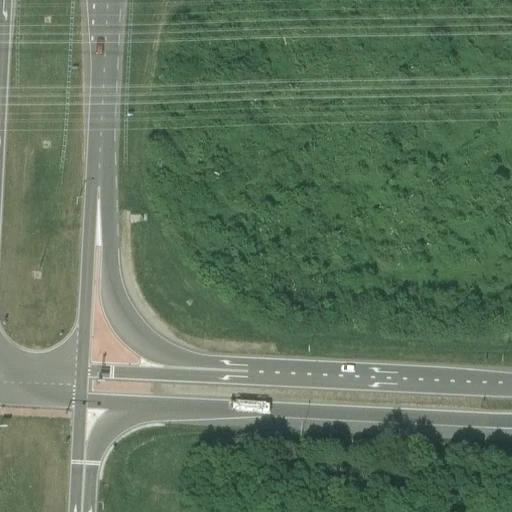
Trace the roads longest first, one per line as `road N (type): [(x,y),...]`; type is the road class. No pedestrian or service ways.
road 1 (motorway): [(80,400),(511,420)]
road 2 (motorway): [(511,389),(181,376)]
road 3 (motorway): [(181,376),(115,308),(97,186)]
road 4 (primary): [(97,186),(106,0)]
road 5 (primary): [(82,371),(97,186)]
